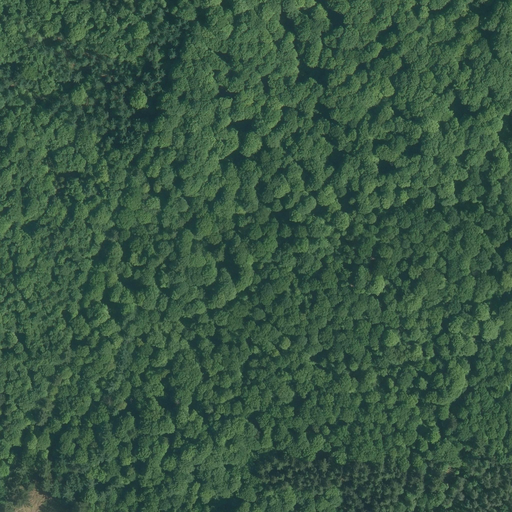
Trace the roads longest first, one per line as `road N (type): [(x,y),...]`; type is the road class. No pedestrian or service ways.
road 1 (track): [(0,495),(195,0)]
road 2 (track): [(411,511),(511,251)]
